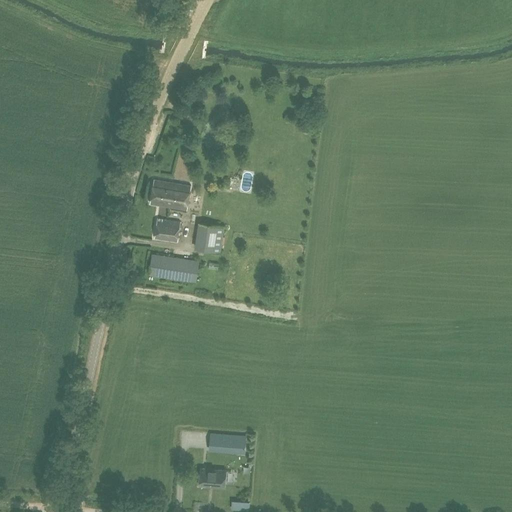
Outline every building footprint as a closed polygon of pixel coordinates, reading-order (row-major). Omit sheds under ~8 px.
[(150,203),(187,209),(191,185),(154,179),(150,203)] [(155,238),(177,241),(180,221),(158,218),(155,238)] [(195,248),(215,251),(219,224),(199,221),(195,248)] [(149,274),(196,281),(199,260),(152,253),(149,274)] [(214,485),(214,486),(225,487),(226,470),(201,468),(199,485),(208,485),(208,484),(214,485)]
